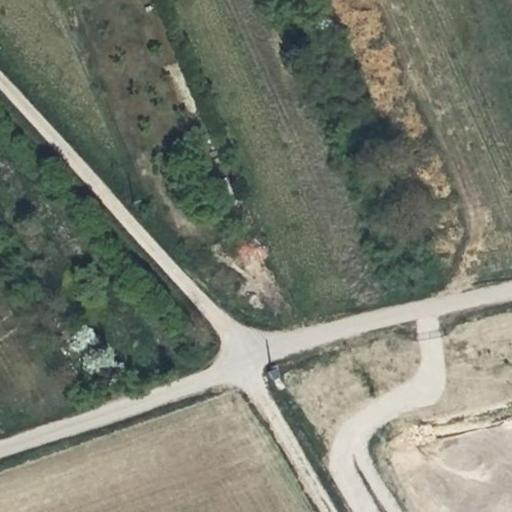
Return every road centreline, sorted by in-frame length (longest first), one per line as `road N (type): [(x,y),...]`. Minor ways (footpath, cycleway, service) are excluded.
road 1 (track): [(0,81),(246,355)]
road 2 (track): [(229,368),(246,355),(511,292)]
road 3 (track): [(0,451),(229,368)]
road 4 (track): [(229,368),(260,398),(327,511)]
